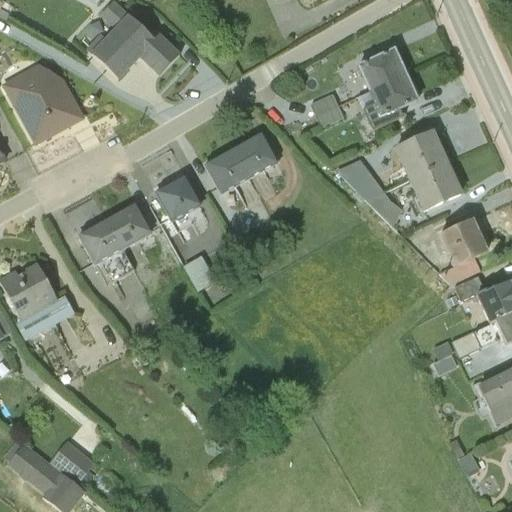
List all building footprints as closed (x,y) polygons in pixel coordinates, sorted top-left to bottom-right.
[(100,37),(85,52),(117,82),(139,58),(159,78),(178,57),(157,37),(153,42),(112,3),(99,17),(113,31),(104,41),(100,37)] [(404,76),(392,51),(357,68),(369,92),(404,76)] [(3,86),(34,146),(81,120),(59,79),(38,66),(3,86)] [(355,99),(368,125),(416,102),(404,76),(369,92),(355,99)] [(314,118),(336,108),(331,97),(310,107),(314,118)] [(314,118),(320,129),(341,119),(336,108),(314,118)] [(441,167),(427,135),(394,151),(408,181),(441,167)] [(249,182),(277,166),(260,136),(232,151),(249,182)] [(232,151),(204,167),(221,198),(249,182),(232,151)] [(383,194),(359,160),(336,171),(366,201),(383,194)] [(408,181),(421,212),(455,197),(441,167),(408,181)] [(172,224),(200,208),(183,178),(155,194),(172,224)] [(392,228),(400,211),(389,202),(383,194),(366,201),(392,228)] [(122,252),(150,236),(133,206),(105,221),(122,252)] [(105,221),(77,237),(95,268),(100,265),(111,284),(133,271),(122,252),(105,221)] [(436,238),(451,269),(439,275),(449,286),(480,272),(473,259),(486,253),(471,222),(436,238)] [(201,257),(182,268),(197,293),(216,282),(201,257)] [(12,309),(19,323),(14,326),(23,343),(74,316),(63,298),(56,302),(36,265),(24,272),(24,274),(17,278),(14,273),(0,280),(0,286),(6,298),(6,302),(8,308),(12,309)] [(474,296),(488,325),(494,322),(511,313),(511,293),(508,284),(494,290),(493,288),(483,292),(477,279),(453,288),(461,304),(474,296)] [(511,313),(494,322),(505,345),(511,341),(511,313)] [(476,328),(455,335),(461,352),(481,345),(476,328)] [(447,343),(432,350),(437,361),(432,364),(438,377),(456,368),(450,355),(452,354),(447,343)] [(511,370),(478,387),(497,427),(511,419),(511,370)] [(457,461),(466,456),(456,439),(449,444),(457,461)] [(48,465),(52,467),(77,486),(94,465),(66,443),(48,465)] [(52,467),(48,465),(21,444),(8,460),(39,483),(52,467)] [(466,456),(457,461),(467,477),(479,471),(470,455),(466,456)]
